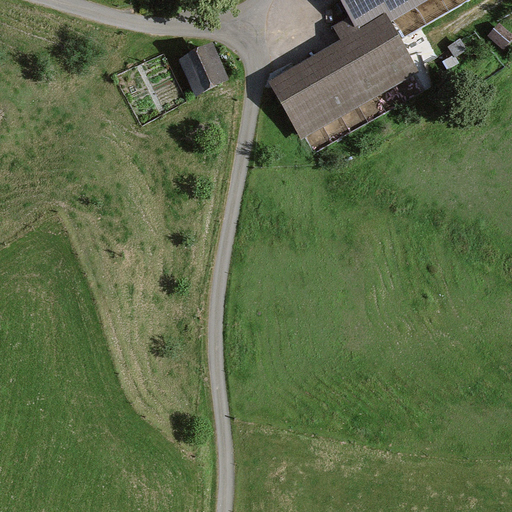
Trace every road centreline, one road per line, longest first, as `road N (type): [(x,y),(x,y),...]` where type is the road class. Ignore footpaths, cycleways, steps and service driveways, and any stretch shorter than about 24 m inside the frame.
road 1 (track): [(224,511),(219,280),(254,98),(252,34)]
road 2 (track): [(252,34),(128,24),(48,0)]
